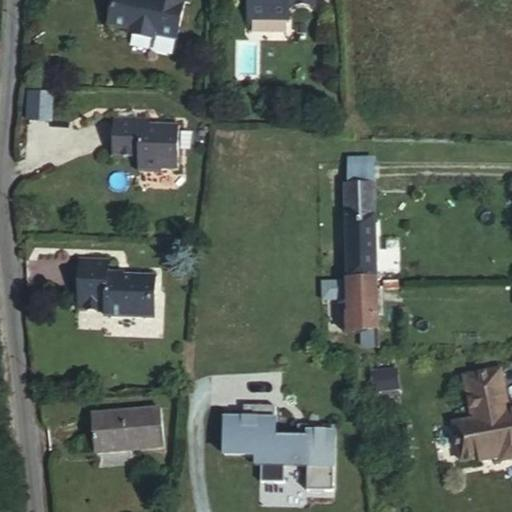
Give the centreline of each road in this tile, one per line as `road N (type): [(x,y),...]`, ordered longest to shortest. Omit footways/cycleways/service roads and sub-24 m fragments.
road 1 (residential): [(35,511),(6,294),(15,0)]
road 2 (unknown): [(208,511),(199,416),(206,400),(219,391),(336,376)]
